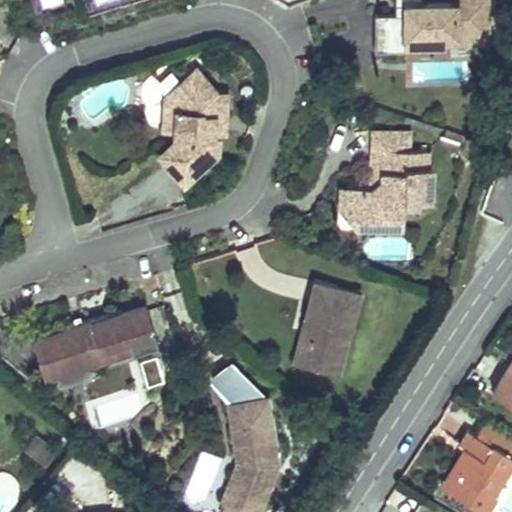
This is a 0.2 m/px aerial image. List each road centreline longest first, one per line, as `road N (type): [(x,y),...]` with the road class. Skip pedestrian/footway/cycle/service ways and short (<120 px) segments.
road 1 (residential): [(64,262),(237,208),(252,186),(283,91),(282,71),(260,32),(202,19),(49,68),(32,90),(27,120)]
road 2 (residential): [(511,248),(336,511)]
road 3 (residential): [(27,120),(64,262)]
